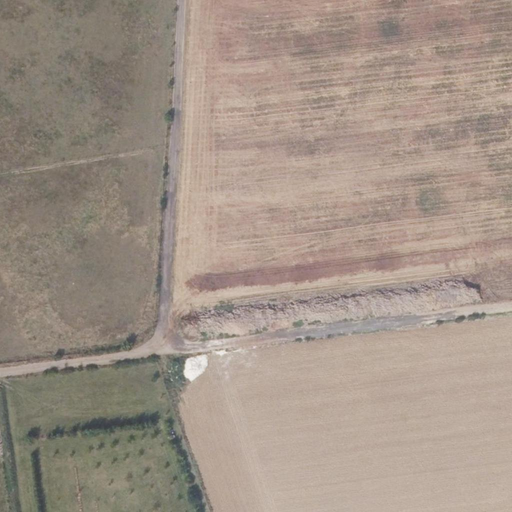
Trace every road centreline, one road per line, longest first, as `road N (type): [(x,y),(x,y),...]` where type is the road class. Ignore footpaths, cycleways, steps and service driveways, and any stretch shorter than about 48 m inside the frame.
road 1 (track): [(154,355),(511,308)]
road 2 (track): [(179,0),(154,355)]
road 3 (track): [(154,355),(0,374)]
